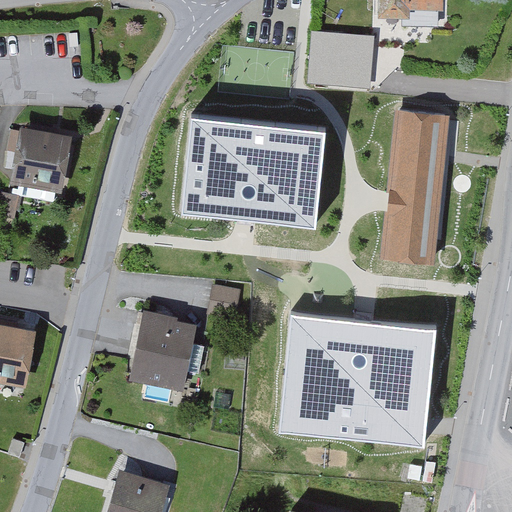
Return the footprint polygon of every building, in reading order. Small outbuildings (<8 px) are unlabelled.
[(405,13),(404,23),(437,24),(438,4),(441,4),(441,0),(383,0),(383,13),(405,13)] [(309,81),(363,86),(367,36),(313,31),(309,81)] [(449,111),(396,106),(382,258),(436,263),(449,111)] [(327,126),(192,113),(183,210),(317,223),(327,126)] [(17,177),(21,178),(18,193),(54,200),(66,138),(51,135),(52,128),(32,124),(31,132),(14,130),(10,148),(22,150),(17,177)] [(0,205),(0,215),(13,218),(18,195),(3,192),(0,205)] [(233,316),(238,291),(214,286),(209,311),(233,316)] [(366,315),(291,307),(279,426),(422,439),(433,321),(366,315)] [(173,326),(174,319),(147,314),(137,374),(180,381),(182,368),(198,370),(202,345),(187,342),(190,329),(173,326)] [(0,375),(21,379),(29,333),(13,330),(14,322),(0,319),(0,375)] [(10,453),(21,456),(25,441),(15,438),(10,453)] [(152,511),(160,484),(121,472),(109,511),(152,511)]
